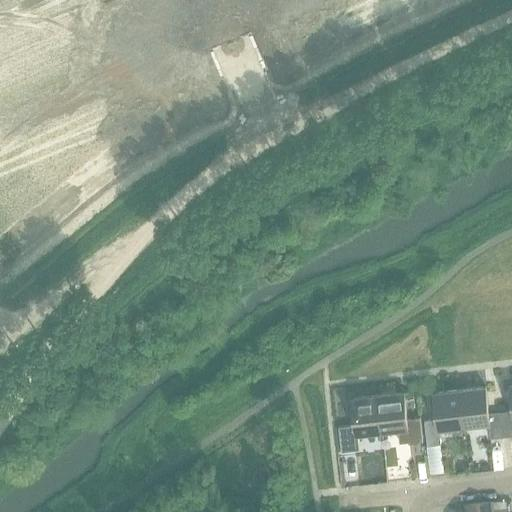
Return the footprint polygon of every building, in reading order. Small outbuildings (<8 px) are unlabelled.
[(511,383),(511,390),(511,410),(502,411),(504,436),(511,435),(511,383)] [(491,438),(504,436),(502,411),(489,413),(486,386),(460,389),(464,424),(489,422),(491,438)] [(439,427),(464,424),(460,389),(434,392),(438,419),(425,420),(428,445),(441,443),(439,427)] [(404,392),(379,395),(383,430),(398,428),(400,442),(409,441),(409,443),(423,441),(420,417),(407,418),(404,392)] [(358,432),(383,430),(379,395),(353,398),(356,424),(339,426),(342,451),(360,449),(358,432)] [(477,436),(463,439),(465,451),(479,449),(477,436)] [(371,471),(384,469),(380,446),(367,448),(371,471)] [(385,471),(374,472),(375,482),(386,481),(385,471)] [(494,511),(493,502),(466,505),(466,511),(494,511)]
